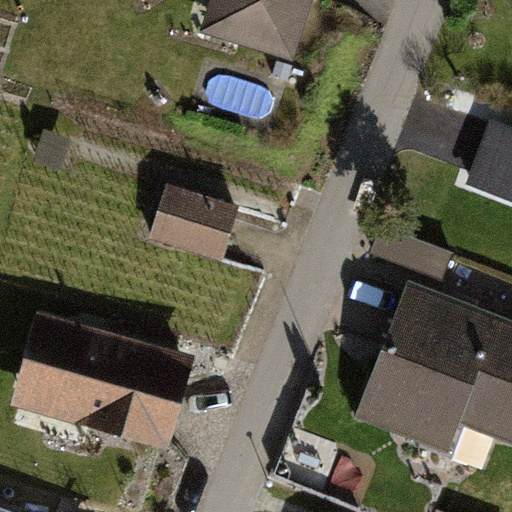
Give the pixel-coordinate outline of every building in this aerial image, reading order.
[(212,0),(200,34),(277,63),(300,0),(212,0)] [(511,142),(488,133),(468,187),(511,204),(511,142)] [(251,211),(172,189),(155,248),(234,270),(251,211)] [(391,220),(381,249),(452,275),(463,245),(391,220)] [(511,326),(408,290),(361,421),(456,454),(466,428),(511,444),(511,326)] [(44,315),(15,409),(176,457),(205,363),(44,315)]
